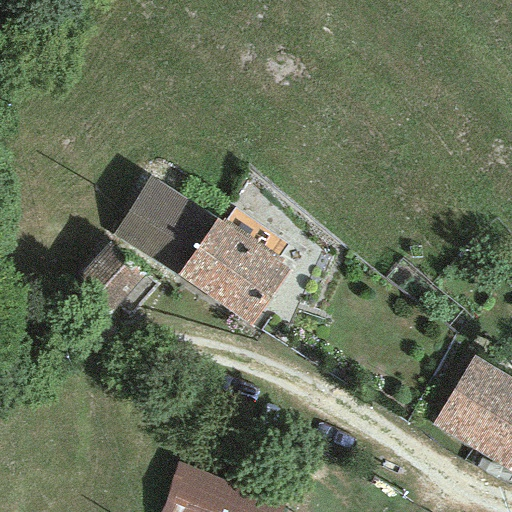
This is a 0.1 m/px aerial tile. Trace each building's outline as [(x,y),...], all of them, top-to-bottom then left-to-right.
[(176,275),(215,219),(149,178),(111,233),(176,275)] [(219,223),(215,219),(176,275),(249,327),(290,268),(222,219),(219,223)] [(145,273),(109,243),(71,289),(107,318),(145,273)] [(511,380),(471,356),(430,425),(511,474),(511,380)] [(278,511),(282,502),(175,467),(159,511),(278,511)]
